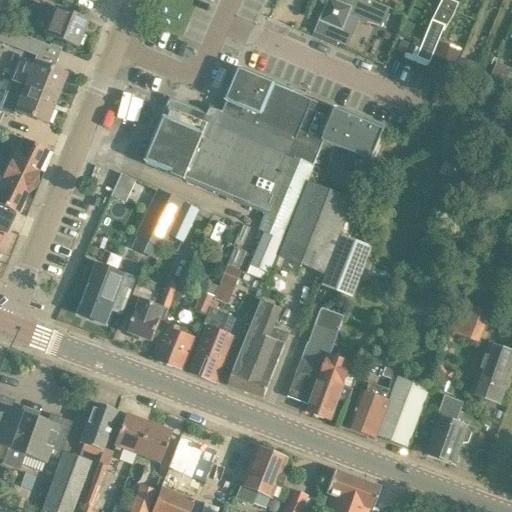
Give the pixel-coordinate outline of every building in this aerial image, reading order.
[(20,0),(41,9),(44,0),(20,0)] [(393,10),(368,0),(324,0),(327,7),(329,7),(322,24),(318,35),(342,45),(353,20),(385,31),(393,10)] [(90,26),(54,12),(44,38),(80,52),(90,26)] [(428,66),(445,26),(431,21),(415,61),(428,66)] [(0,46),(30,58),(35,44),(0,30),(0,46)] [(412,46),(403,43),(399,54),(407,57),(412,46)] [(9,81),(56,100),(65,76),(18,57),(9,81)] [(262,233),(268,235),(254,269),(271,275),(310,184),(311,185),(319,188),(335,148),(350,154),(368,161),(371,162),(383,131),(243,74),(226,113),(225,116),(211,122),(185,184),(268,217),(262,233)] [(46,124),(56,100),(9,81),(0,103),(0,112),(3,114),(12,117),(14,112),(46,124)] [(147,168),(185,184),(211,122),(225,116),(211,111),(208,118),(171,103),(165,118),(162,117),(143,164),(147,168)] [(0,236),(10,240),(20,218),(18,217),(28,196),(29,196),(37,179),(36,178),(47,156),(49,157),(49,156),(25,144),(8,178),(0,194),(0,236)] [(363,174),(368,161),(350,154),(345,167),(363,174)] [(460,160),(446,155),(438,175),(452,180),(460,160)] [(0,194),(8,178),(0,175),(0,194)] [(131,192),(136,182),(122,175),(117,186),(131,192)] [(283,259),(327,276),(341,238),(355,202),(319,188),(311,185),(283,259)] [(160,192),(138,237),(162,248),(183,203),(160,192)] [(197,210),(184,203),(169,234),(182,240),(197,210)] [(101,258),(109,235),(97,231),(88,254),(101,258)] [(341,238),(327,276),(323,286),(353,298),(372,250),(341,238)] [(89,281),(93,282),(80,316),(106,326),(119,292),(129,295),(135,277),(96,262),(89,281)] [(213,311),(215,312),(218,304),(218,299),(214,298),(221,280),(223,279),(225,272),(216,269),(210,283),(208,282),(204,293),(201,292),(193,311),(211,317),(213,311)] [(170,280),(160,306),(165,308),(160,320),(164,322),(178,284),(170,280)] [(160,306),(141,299),(128,333),(152,342),(160,320),(165,308),(160,306)] [(478,344),(489,313),(460,303),(449,334),(478,344)] [(276,331),(272,341),(269,340),(282,310),(265,304),(232,387),(267,401),(291,336),(276,331)] [(355,391),(346,388),(346,387),(343,385),(351,364),(330,357),(337,334),(343,319),(320,310),(314,325),(308,344),(307,343),(301,359),(305,360),(292,395),(314,403),(310,415),(333,423),(342,398),(352,402),(355,391)] [(213,311),(211,317),(206,327),(210,329),(191,375),(219,385),(238,339),(222,333),(228,317),(215,312),(213,311)] [(181,328),(169,323),(154,361),(182,371),(195,338),(179,332),(181,328)] [(407,382),(412,368),(406,366),(412,354),(381,340),(375,353),(391,360),(388,369),(384,368),(381,377),(399,383),(396,393),(381,438),(410,449),(431,391),(407,382)] [(511,379),(511,353),(492,347),(475,396),(503,406),(511,379)] [(380,440),(381,438),(396,393),(368,383),(351,429),(380,440)] [(37,419),(39,414),(22,408),(20,413),(10,409),(8,405),(10,400),(0,396),(0,448),(6,451),(7,451),(12,436),(28,442),(37,419)] [(457,466),(465,444),(468,444),(472,434),(469,431),(470,428),(458,424),(465,403),(446,396),(439,418),(441,419),(428,455),(457,466)] [(99,457),(103,445),(116,412),(92,404),(78,444),(83,445),(81,450),(99,457)] [(7,451),(6,451),(1,465),(19,471),(24,457),(45,465),(48,457),(59,461),(72,423),(54,416),(52,421),(47,423),(37,419),(28,442),(12,436),(7,451)] [(113,447),(114,447),(136,455),(147,424),(124,416),(113,447)] [(171,432),(147,424),(136,455),(160,464),(171,432)] [(216,451),(179,436),(166,469),(190,479),(186,488),(197,492),(200,483),(203,484),(216,451)] [(100,488),(107,467),(113,449),(103,445),(99,457),(89,484),(100,488)] [(286,460),(255,448),(234,500),(251,506),(256,493),(270,499),(275,487),(279,489),(285,476),(280,474),(286,460)] [(72,511),(90,464),(62,454),(42,511),(45,511),(72,511)] [(367,511),(369,508),(371,508),(379,487),(334,470),(326,491),(331,493),(324,511),(367,511)] [(188,511),(193,500),(160,486),(149,511),(188,511)] [(129,511),(144,511),(153,492),(139,487),(129,511)] [(282,511),(301,511),(307,498),(291,492),(282,511)] [(231,511),(235,505),(226,501),(221,511),(231,511)]
